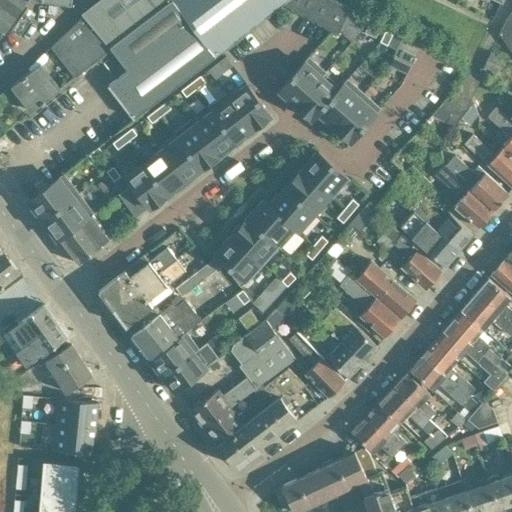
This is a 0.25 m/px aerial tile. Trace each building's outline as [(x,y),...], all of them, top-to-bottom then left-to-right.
[(30,0),(29,0),(0,0),(0,30),(5,34),(30,0)] [(168,0),(109,0),(102,6),(87,18),(106,44),(107,43),(109,46),(110,45),(111,46),(168,0)] [(285,2),(304,13),(340,34),(351,7),(337,0),(168,0),(111,46),(129,69),(109,84),(135,118),(285,2)] [(511,11),(507,18),(500,35),(509,50),(511,48),(511,11)] [(87,18),(83,14),(50,46),(62,59),(66,56),(78,71),(103,52),(101,48),(106,44),(87,18)] [(375,37),(381,25),(371,20),(365,32),(375,37)] [(393,34),(385,31),(380,41),(387,45),(393,34)] [(297,105),(321,77),(326,71),(309,56),(292,74),(279,89),(289,97),(287,99),(292,104),(294,102),(297,105)] [(394,57),(390,65),(407,73),(411,66),(394,57)] [(511,66),(498,58),(492,67),(507,76),(511,66)] [(60,87),(41,62),(10,85),(29,110),(60,87)] [(216,77),(222,72),(216,64),(209,69),(216,77)] [(471,100),(482,76),(467,70),(453,99),(467,105),(469,107),(473,101),(471,100)] [(200,75),(191,83),(196,89),(205,82),(200,75)] [(337,90),(321,77),(297,105),(313,119),(319,112),(318,111),(337,90)] [(334,126),(364,93),(347,78),(337,90),(318,111),(319,112),(327,119),(325,121),(331,126),(332,124),(334,126)] [(196,89),(191,83),(181,90),(186,97),(196,89)] [(248,84),(230,98),(253,127),(270,114),(248,84)] [(226,91),(209,105),(213,111),(236,140),(244,134),(246,136),(252,131),(250,129),(253,127),(230,98),(226,91)] [(381,108),(364,93),(334,126),(352,141),(381,108)] [(467,107),(448,98),(433,115),(447,122),(454,124),(467,108),(467,107)] [(468,128),(479,114),(475,102),(473,101),(469,107),(458,121),(468,128)] [(166,102),(156,109),(161,116),(171,108),(166,102)] [(511,119),(497,106),(489,115),(511,136),(503,147),(511,155),(511,119)] [(161,116),(156,109),(147,116),(152,123),(161,116)] [(236,140),(213,111),(196,124),(219,153),(236,140)] [(219,153),(196,124),(192,118),(174,132),(175,134),(176,133),(202,167),(210,160),(212,162),(218,158),(216,156),(219,153)] [(132,128),(122,135),(127,142),(137,134),(132,128)] [(202,167),(176,133),(175,134),(158,147),(161,151),(162,150),(185,180),(202,167)] [(474,133),(464,143),(511,186),(511,155),(503,147),(496,154),(474,133)] [(127,142),(122,135),(113,142),(118,149),(127,142)] [(93,161),(103,153),(98,147),(89,154),(93,161)] [(185,180),(162,150),(161,151),(145,163),(167,193),(176,186),(177,188),(183,184),(182,182),(185,180)] [(318,151),(302,169),(329,194),(333,198),(350,179),(318,151)] [(508,193),(477,166),(473,170),(456,154),(446,165),(453,172),(494,209),(508,193)] [(167,193),(145,163),(126,178),(131,184),(136,190),(149,207),(167,193)] [(453,172),(446,165),(437,174),(445,181),(462,197),(455,205),(479,227),(494,209),(453,172)] [(118,172),(113,166),(104,173),(109,179),(118,172)] [(329,194),(302,169),(286,187),(313,212),(329,194)] [(44,219),(79,192),(64,173),(29,200),(44,219)] [(47,184),(43,178),(33,186),(38,192),(47,184)] [(136,190),(131,184),(118,194),(123,200),(136,190)] [(313,212),(286,187),(278,196),(276,194),(268,203),(268,204),(296,230),(297,230),(313,212)] [(94,212),(79,192),(44,219),(59,239),(60,239),(93,214),(94,212)] [(268,204),(268,203),(266,201),(264,199),(248,218),(279,246),(281,247),(296,230),(268,204)] [(352,199),(345,208),(351,213),(359,204),(352,199)] [(444,220),(434,211),(432,212),(418,201),(412,208),(414,211),(458,251),(474,233),(450,212),(444,220)] [(343,222),(351,213),(345,208),(337,217),(343,222)] [(458,251),(414,211),(400,225),(445,266),(458,251)] [(111,238),(93,214),(60,239),(79,263),(102,246),(102,245),(111,238)] [(263,264),(279,246),(248,218),(240,226),(238,225),(232,232),(234,234),(232,236),(263,264)] [(443,270),(392,224),(384,233),(410,257),(402,265),(427,287),(443,270)] [(321,235),(314,245),(320,250),(328,241),(321,235)] [(223,245),(215,254),(225,263),(223,265),(240,287),(245,281),(247,282),(263,264),(232,236),(230,238),(228,236),(222,243),(223,245)] [(320,250),(314,245),(306,254),(312,259),(320,250)] [(144,255),(99,290),(112,307),(177,258),(168,247),(149,261),(144,255)] [(0,285),(19,270),(2,249),(0,250),(0,285)] [(182,296),(223,265),(216,257),(207,264),(176,288),(182,296)] [(511,262),(506,257),(492,274),(511,291),(511,262)] [(155,303),(172,290),(168,284),(186,270),(177,258),(112,307),(126,326),(156,304),(155,303)] [(355,279),(357,277),(351,272),(350,272),(335,258),(326,267),(341,283),(340,284),(367,308),(362,313),(386,335),(400,318),(355,279)] [(400,318),(417,299),(372,260),(357,277),(355,279),(400,318)] [(290,272),(282,280),(287,286),(296,277),(290,272)] [(511,297),(489,276),(475,292),(511,323),(511,322),(511,321),(511,308),(506,303),(511,297)] [(244,304),(250,299),(243,290),(237,294),(244,304)] [(511,323),(475,292),(461,309),(485,329),(493,319),(510,335),(511,332),(511,322),(511,323)] [(186,331),(201,320),(185,299),(176,305),(174,302),(162,311),(156,304),(126,326),(151,358),(186,331)] [(290,311),(281,303),(275,310),(284,318),(290,311)] [(22,347),(57,322),(44,304),(2,335),(10,343),(17,339),(22,347)] [(336,306),(321,322),(323,324),(362,362),(378,344),(356,324),(355,324),(336,306)] [(479,335),(485,329),(461,309),(448,324),(504,371),(506,373),(509,370),(510,370),(511,367),(511,364),(505,359),(499,365),(497,363),(502,358),(489,348),(491,346),(479,335)] [(232,405),(253,390),(260,384),(262,382),(296,356),(265,319),(233,343),(241,363),(239,365),(247,376),(222,395),(218,389),(191,410),(204,427),(232,405)] [(27,365),(42,354),(43,355),(68,336),(57,322),(22,347),(3,361),(10,371),(24,361),(27,365)] [(362,362),(323,324),(316,331),(333,348),(327,354),(349,376),(349,377),(362,362)] [(504,371),(448,324),(434,340),(458,360),(466,351),(491,374),(484,381),(493,389),(500,381),(497,379),(504,371)] [(186,331),(151,358),(163,374),(193,352),(193,353),(199,348),(186,331)] [(346,379),(298,331),(290,338),(314,364),(305,372),(329,396),(346,379)] [(458,360),(434,340),(421,356),(456,386),(468,397),(470,395),(476,388),(452,367),(458,360)] [(66,392),(93,374),(71,342),(45,359),(66,392)] [(193,352),(163,374),(176,391),(206,368),(193,353),(193,352)] [(456,386),(421,356),(410,369),(432,388),(433,388),(439,382),(451,392),(450,393),(462,404),(472,413),(479,406),(480,404),(470,395),(468,397),(456,386)] [(296,416),(281,396),(291,388),(295,393),(305,385),(291,366),(265,386),(262,382),(260,384),(273,400),(260,410),(277,431),(296,416)] [(429,392),(432,388),(410,369),(407,372),(394,386),(429,419),(436,411),(424,400),(430,393),(429,392)] [(245,422),(260,410),(273,400),(260,384),(253,390),(260,399),(239,414),(232,405),(204,427),(216,443),(245,422)] [(394,386),(379,402),(401,423),(409,415),(429,434),(436,426),(429,419),(394,386)] [(23,395),(22,407),(32,408),(33,396),(23,395)] [(93,452),(98,402),(56,398),(52,449),(93,452)] [(497,421),(492,408),(484,400),(480,404),(479,406),(472,413),(468,418),(479,427),(497,421)] [(407,442),(395,430),(401,423),(379,402),(365,416),(399,450),(407,442)] [(232,465),(277,431),(260,410),(245,422),(216,443),(232,465)] [(467,419),(458,411),(451,419),(459,426),(467,419)] [(399,450),(365,416),(352,430),(375,451),(381,445),(393,456),(399,450)] [(30,433),(31,421),(21,420),(20,432),(30,433)] [(503,437),(499,425),(472,434),(475,445),(488,440),(489,442),(503,437)] [(440,427),(424,440),(432,449),(447,436),(448,435),(440,427)] [(475,445),(472,434),(462,438),(465,448),(475,445)] [(438,465),(452,453),(453,453),(446,444),(432,456),(438,465)] [(362,447),(354,450),(367,476),(368,477),(359,482),(365,499),(369,511),(396,511),(397,511),(414,505),(411,495),(411,496),(407,485),(399,488),(392,491),(389,485),(384,470),(377,474),(369,454),(362,447)] [(367,476),(354,450),(318,467),(331,495),(359,482),(368,477),(367,476)] [(408,465),(412,462),(406,456),(392,470),(398,476),(410,466),(408,465)] [(43,460),(42,479),(91,483),(93,465),(43,460)] [(26,477),(27,465),(18,464),(17,476),(26,477)] [(406,483),(417,475),(410,466),(398,476),(406,483)] [(331,495),(318,467),(282,484),(295,511),(331,495)] [(511,503),(511,472),(500,477),(498,473),(486,477),(497,508),(511,503)] [(25,489),(26,477),(17,476),(16,488),(25,489)] [(486,511),(497,508),(486,477),(478,480),(479,484),(466,489),(465,489),(472,511),(486,511)] [(90,501),(91,483),(42,479),(40,497),(90,501)] [(472,511),(465,489),(466,489),(462,479),(461,479),(437,487),(445,511),(472,511)] [(445,511),(437,487),(411,495),(414,505),(416,511),(445,511)] [(89,511),(90,501),(40,497),(39,511),(89,511)] [(15,500),(14,511),(22,511),(23,511),(24,500),(15,500)]
